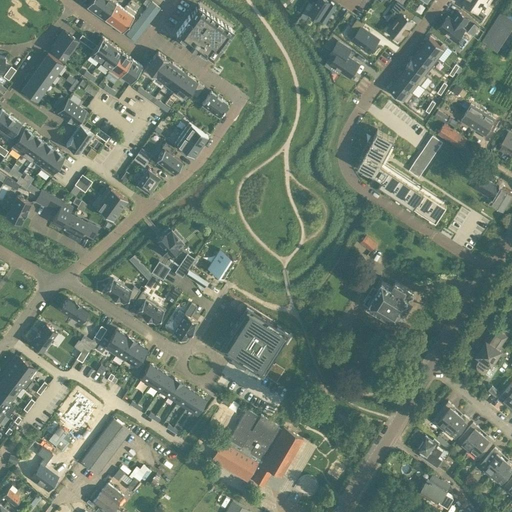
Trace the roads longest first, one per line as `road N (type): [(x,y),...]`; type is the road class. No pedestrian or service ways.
road 1 (residential): [(57,278),(184,179),(244,95)]
road 2 (residential): [(373,91),(342,145),(348,174),(490,269)]
road 3 (residential): [(342,511),(432,365)]
road 4 (residential): [(182,354),(57,278)]
